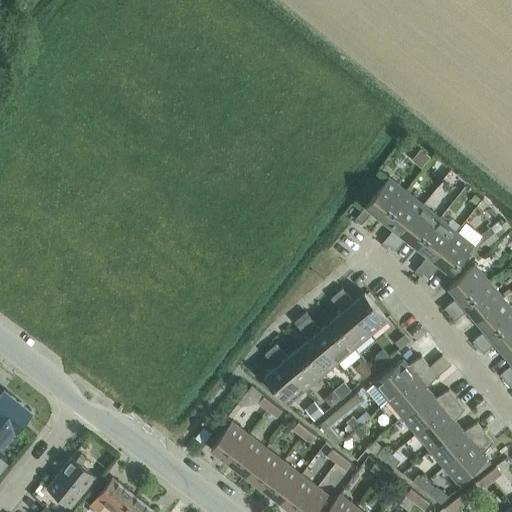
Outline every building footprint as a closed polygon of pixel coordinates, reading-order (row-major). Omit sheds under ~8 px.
[(420,149),(412,159),(421,167),(429,156),(420,149)] [(373,210),(384,219),(407,190),(390,176),(356,218),(362,224),(373,210)] [(407,190),(384,219),(394,227),(383,241),(389,246),(423,204),(407,190)] [(423,204),(389,246),(395,250),(406,237),(417,246),(440,217),(423,204)] [(440,217),(417,246),(429,255),(418,268),(424,272),(457,231),(440,217)] [(497,220),(490,226),(499,236),(506,230),(497,220)] [(457,231),(424,272),(430,277),(441,264),(452,273),(469,252),(476,258),(483,249),(484,250),(499,236),(490,226),(481,233),(466,222),(458,232),(457,231)] [(446,307),(452,314),(490,281),(475,265),(449,287),(458,297),(446,307)] [(490,281),(452,314),(457,320),(468,310),(477,320),(504,298),(490,281)] [(336,293),(371,334),(389,320),(365,292),(354,301),(343,288),(336,293)] [(342,312),(331,321),(355,348),(371,334),(336,293),(331,298),(342,312)] [(474,340),(479,347),(511,318),(511,307),(504,298),(477,320),(486,330),(474,340)] [(300,317),(338,362),(355,348),(331,321),(321,329),(306,312),(300,317)] [(309,339),(298,348),(322,376),(338,362),(300,317),(294,322),(309,339)] [(511,318),(479,347),(484,353),(496,342),(505,353),(511,346),(511,318)] [(396,342),(402,348),(411,340),(406,334),(396,342)] [(270,349),(306,390),(322,376),(298,348),(288,357),(277,343),(270,349)] [(511,364),(501,373),(507,380),(511,375),(511,346),(505,353),(511,360),(511,364)] [(265,377),(266,377),(261,383),(273,392),(275,389),(288,404),(306,390),(270,349),(265,353),(276,367),(265,377)] [(443,354),(430,365),(389,400),(403,417),(431,392),(427,388),(438,375),(451,364),(443,354)] [(404,359),(374,383),(367,389),(381,406),(389,400),(430,365),(422,356),(408,364),(404,359)] [(373,358),(367,362),(374,370),(383,363),(379,358),(373,358)] [(366,361),(357,369),(365,378),(374,371),(374,370),(367,362),(366,361)] [(345,381),(334,390),(341,398),(351,389),(345,381)] [(246,393),(259,402),(269,410),(275,403),(264,395),(252,385),(246,393)] [(431,392),(403,417),(417,433),(457,399),(450,389),(436,397),(431,392)] [(328,395),(328,401),(332,406),(341,398),(334,390),(328,395)] [(0,443),(4,446),(17,431),(32,413),(4,391),(0,395),(0,443)] [(326,418),(319,423),(331,438),(336,442),(338,443),(345,437),(335,425),(363,400),(356,392),(326,418)] [(457,399),(417,433),(430,450),(459,426),(456,421),(465,409),(457,399)] [(315,401),(306,409),(316,419),(324,412),(325,412),(315,401)] [(275,403),(269,410),(278,416),(283,409),(275,403)] [(349,424),(345,427),(350,432),(353,429),(361,423),(371,415),(367,410),(357,418),(355,416),(354,415),(346,421),(347,422),(349,424)] [(232,421),(212,448),(230,461),(250,435),(232,421)] [(292,429),(303,437),(309,429),(298,421),(292,429)] [(459,426),(430,450),(444,466),(486,432),(478,422),(464,430),(459,426)] [(353,429),(350,432),(356,440),(360,437),(361,438),(368,432),(361,423),(353,429)] [(204,442),(211,433),(204,428),(197,437),(204,442)] [(309,429),(303,437),(311,443),(317,436),(309,429)] [(486,432),(444,466),(459,483),(487,459),(483,454),(493,441),(486,432)] [(250,435),(230,461),(247,474),(267,448),(250,435)] [(369,447),(388,460),(392,454),(377,441),(369,447)] [(327,456),(337,463),(343,455),(333,447),(327,456)] [(267,448),(247,474),(264,487),(284,461),(267,448)] [(392,454),(388,460),(396,467),(400,460),(392,454)] [(343,455),(337,463),(345,470),(352,461),(343,455)] [(71,506),(95,476),(72,457),(48,487),(71,506)] [(371,469),(381,477),(387,468),(378,460),(371,469)] [(284,461),(264,487),(281,501),(301,474),(284,461)] [(497,465),(487,473),(492,480),(502,472),(497,465)] [(387,468),(381,477),(390,484),(397,475),(387,468)] [(484,487),(492,480),(487,473),(478,480),(484,487)] [(301,474),(281,501),(295,511),(299,511),(318,487),(301,474)] [(414,480),(423,487),(427,481),(418,474),(414,480)] [(99,511),(106,504),(116,511),(122,511),(135,496),(112,477),(90,505),(98,511),(99,511)] [(423,487),(432,493),(436,487),(427,481),(423,487)] [(318,487),(299,511),(325,511),(335,500),(318,487)] [(405,495),(415,502),(422,494),(412,487),(405,495)] [(325,511),(353,511),(358,506),(340,493),(335,500),(325,511)] [(463,493),(454,500),(459,508),(468,500),(463,493)] [(415,502),(415,503),(412,506),(419,511),(422,511),(431,501),(422,494),(415,502)] [(155,511),(135,496),(122,511),(155,511)] [(454,500),(444,508),(447,511),(453,511),(459,508),(454,500)]
